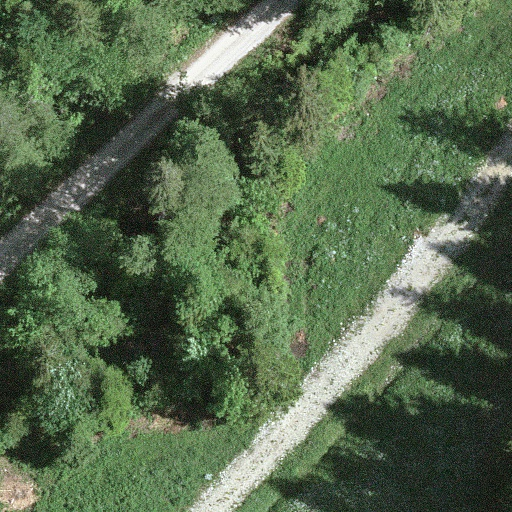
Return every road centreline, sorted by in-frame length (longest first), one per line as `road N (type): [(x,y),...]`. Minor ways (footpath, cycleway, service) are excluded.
road 1 (track): [(511,155),(441,253),(216,511)]
road 2 (unclassified): [(0,203),(262,0)]
